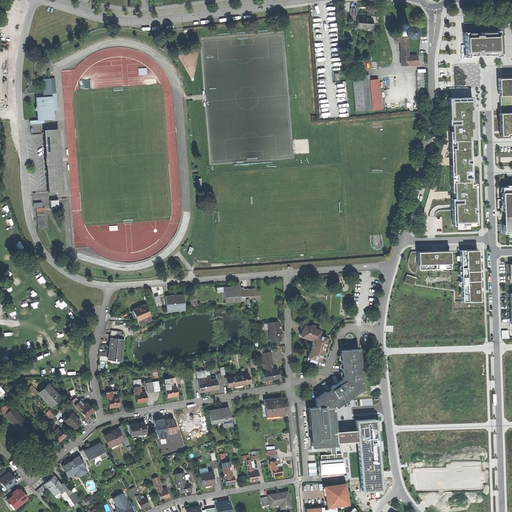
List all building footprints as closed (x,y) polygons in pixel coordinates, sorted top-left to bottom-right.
[(396,31),(396,29),(396,40),(400,40),(401,64),(417,63),(416,54),(408,54),(407,34),(405,35),(402,35),(401,35),(399,34),(397,33),(396,31)] [(498,32),(463,33),(464,54),(499,53),(498,32)] [(423,71),(416,71),(416,93),(424,93),(424,78),(423,78),(423,71)] [(368,73),(360,74),(364,109),(371,108),(368,78),(368,73)] [(360,74),(353,75),(356,110),(364,109),(360,74)] [(511,75),(497,76),(498,94),(511,93),(511,75)] [(377,77),(368,78),(371,108),(380,108),(377,77)] [(451,205),(452,223),(476,222),(474,177),(471,177),(470,135),(473,135),(471,96),(447,97),(448,119),(457,118),(457,121),(448,121),(451,205)] [(51,97),(36,98),(37,107),(36,107),(35,108),(35,109),(35,110),(36,110),(36,111),(37,111),(38,120),(53,119),(51,97)] [(511,110),(497,111),(498,133),(505,133),(505,131),(511,130),(511,110)] [(55,130),(45,130),(49,192),(60,191),(55,130)] [(511,184),(499,185),(501,232),(511,231),(511,184)] [(58,200),(50,200),(51,210),(59,209),(58,200)] [(44,215),(37,215),(38,229),(45,229),(44,215)] [(449,248),(416,250),(417,267),(449,266),(449,248)] [(477,249),(459,250),(461,300),(478,299),(477,249)] [(405,273),(403,280),(412,283),(414,276),(405,273)] [(240,286),(223,287),(224,299),(240,298),(240,297),(243,297),(243,289),(240,289),(240,286)] [(165,296),(166,310),(184,308),(183,295),(165,296)] [(144,304),(132,309),(138,325),(151,320),(144,304)] [(92,325),(89,320),(83,323),(86,328),(92,325)] [(277,321),(268,323),(269,328),(268,329),(271,342),(281,340),(277,321)] [(309,339),(312,340),(309,351),(307,356),(306,362),(311,363),(312,359),(319,361),(321,353),(323,354),(324,351),(322,350),(326,337),(318,335),(319,330),(312,328),(313,325),(310,324),(309,327),(303,325),(302,325),(299,334),(301,335),(309,337),(309,339)] [(110,338),(108,358),(114,358),(114,361),(115,361),(115,358),(120,359),(122,339),(110,338)] [(335,444),(335,443),(356,441),(361,491),(380,489),(374,418),(355,420),(355,429),(334,431),(332,411),(330,411),(330,406),(333,404),(335,406),(361,388),(357,349),(341,350),(341,353),(340,353),(342,379),(335,384),(333,385),(332,385),(331,386),(331,387),(330,388),(331,390),(326,393),(325,391),(315,398),(316,407),(308,408),(310,429),(313,428),(314,446),(330,445),(331,454),(320,455),(320,460),(319,461),(320,474),(344,473),(343,459),(342,459),(341,453),(336,454),(335,444)] [(268,372),(262,373),(264,380),(279,378),(277,369),(272,370),(267,371),(268,372)] [(248,374),(237,375),(238,385),(250,383),(248,374)] [(238,385),(237,375),(225,377),(227,387),(238,385)] [(170,387),(175,386),(177,385),(175,377),(168,379),(170,387)] [(208,390),(206,377),(202,378),(197,379),(199,392),(208,390)] [(210,377),(206,377),(208,390),(217,389),(216,379),(210,380),(210,377)] [(177,396),(175,386),(170,387),(168,379),(168,378),(163,379),(167,398),(177,396)] [(134,387),(138,386),(142,386),(141,379),(133,380),(134,387)] [(154,391),(153,382),(146,383),(147,392),(154,391)] [(48,384),(39,392),(47,400),(46,402),(50,406),(60,398),(48,384)] [(138,386),(134,387),(136,403),(146,401),(145,392),(139,393),(138,386)] [(110,391),(106,392),(109,408),(119,406),(117,397),(113,397),(111,398),(110,391)] [(74,405),(78,402),(79,401),(76,397),(71,402),(74,405)] [(274,398),(263,399),(264,403),(265,415),(266,415),(271,414),(271,416),(279,415),(278,413),(283,413),(282,399),(274,400),(274,398)] [(78,402),(74,405),(86,418),(94,410),(86,402),(81,406),(78,402)] [(9,404),(0,408),(0,410),(4,415),(12,407),(9,404)] [(21,417),(12,407),(4,415),(21,434),(26,429),(18,420),(21,417)] [(228,407),(208,410),(211,423),(222,421),(223,427),(231,425),(228,407)] [(200,412),(189,414),(191,424),(202,422),(200,412)] [(52,413),(48,416),(54,422),(57,419),(52,413)] [(66,415),(62,418),(72,429),(80,422),(72,413),(67,417),(66,415)] [(158,416),(153,416),(154,420),(155,427),(157,433),(166,432),(164,422),(159,423),(158,416)] [(164,422),(166,432),(166,434),(176,432),(173,418),(164,420),(164,422)] [(144,423),(129,425),(130,436),(137,434),(137,433),(145,432),(145,426),(144,423)] [(53,431),(50,434),(57,443),(65,436),(58,428),(54,432),(53,431)] [(116,429),(103,435),(108,446),(116,442),(116,443),(122,441),(116,429)] [(87,449),(91,457),(97,453),(101,460),(106,457),(99,443),(87,449)] [(81,455),(84,460),(91,457),(87,449),(80,453),(81,455)] [(81,455),(78,456),(83,466),(86,464),(84,460),(81,455)] [(78,456),(61,466),(68,476),(67,475),(74,471),(77,476),(86,471),(83,466),(78,456)] [(250,463),(249,459),(245,460),(247,472),(254,471),(253,468),(251,469),(251,465),(253,465),(252,462),(250,463)] [(275,462),(271,462),(273,476),(282,474),(281,466),(276,467),(275,462)] [(229,463),(222,464),(225,485),(234,483),(233,475),(231,475),(229,463)] [(254,471),(247,472),(249,481),(258,479),(257,470),(254,471)] [(4,485),(6,488),(15,481),(7,472),(0,478),(0,480),(1,482),(0,483),(3,486),(4,485)] [(207,473),(200,474),(199,474),(201,486),(214,484),(212,472),(207,473)] [(183,474),(175,475),(177,485),(179,484),(181,493),(190,491),(188,483),(185,483),(183,474)] [(53,476),(44,484),(54,495),(58,491),(63,487),(53,476)] [(157,477),(152,479),(160,500),(169,497),(166,489),(162,490),(157,477)] [(63,487),(58,491),(59,493),(60,495),(60,494),(65,501),(67,500),(70,497),(74,504),(78,502),(66,484),(63,487)] [(344,484),(324,487),(326,500),(327,500),(327,502),(326,502),(327,507),(329,506),(330,507),(330,506),(332,505),(339,504),(339,505),(347,503),(344,484)] [(135,487),(129,490),(132,497),(134,496),(138,494),(135,487)] [(20,489),(7,500),(15,508),(27,498),(20,489)] [(288,491),(267,495),(268,496),(269,505),(269,506),(284,503),(285,508),(291,507),(288,491)] [(115,507),(119,505),(118,504),(125,500),(121,494),(110,500),(114,506),(115,507)] [(141,499),(138,494),(134,496),(140,509),(149,505),(145,497),(141,499)] [(269,505),(268,496),(261,497),(262,506),(269,505)] [(224,502),(215,503),(216,511),(230,511),(228,501),(224,501),(224,502)]
